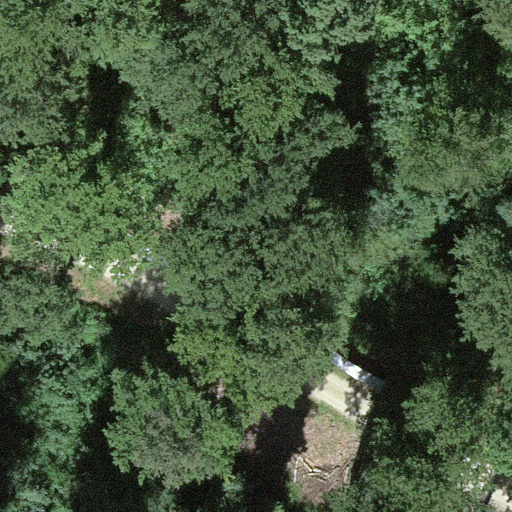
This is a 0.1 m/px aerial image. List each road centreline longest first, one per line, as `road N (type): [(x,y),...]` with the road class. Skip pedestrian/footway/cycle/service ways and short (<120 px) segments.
road 1 (track): [(0,228),(178,301),(511,499)]
road 2 (track): [(511,425),(442,453),(349,511)]
